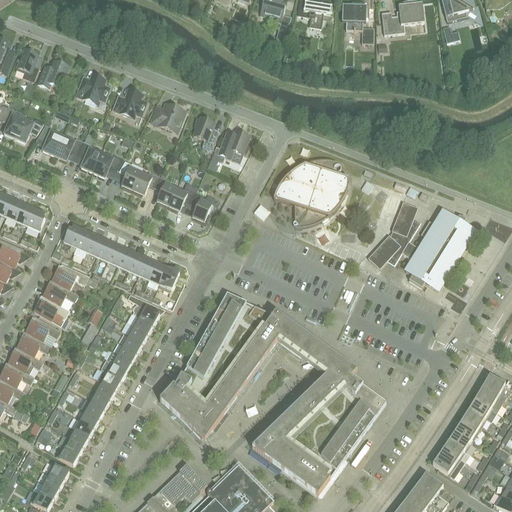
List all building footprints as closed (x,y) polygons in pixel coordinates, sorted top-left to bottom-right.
[(231,0),(233,0),(248,6),(250,0),(215,0),(214,3),(228,9),(231,0)] [(261,13),(260,18),(269,21),(270,18),(277,20),(276,25),(280,26),(281,27),(284,16),(287,4),(283,3),(283,0),(263,0),(262,1),(263,4),(264,4),(261,13)] [(331,19),(333,9),(329,8),(328,3),(309,0),(301,0),(298,18),(311,20),(309,31),(322,33),(324,18),(331,19)] [(448,0),(449,3),(442,5),(447,25),(467,20),(466,15),(474,13),(470,0),(448,0)] [(491,24),(496,24),(497,21),(503,19),(503,10),(511,4),(511,0),(481,0),(483,4),(485,5),(487,15),(491,24)] [(391,15),(382,16),(384,38),(405,36),(404,28),(425,26),(422,6),(421,6),(421,5),(421,4),(420,4),(418,3),(415,3),(413,3),(410,3),(407,4),(405,4),(402,5),(400,6),(400,7),(400,8),(399,9),(399,15),(397,15),(397,20),(392,20),(391,15)] [(342,26),(346,26),(346,34),(362,34),(362,47),(374,47),(374,31),(363,31),(363,26),(366,26),(367,9),(364,9),(364,6),(352,5),(352,9),(343,9),(342,26)] [(279,30),(276,42),(285,44),(288,33),(279,30)] [(450,30),(443,31),(447,46),(460,43),(458,34),(451,36),(450,30)] [(16,57),(8,54),(11,46),(0,41),(0,75),(7,78),(16,57)] [(386,46),(377,47),(378,55),(386,55),(386,46)] [(39,71),(34,69),(38,57),(25,52),(17,73),(25,76),(23,81),(34,85),(39,71)] [(61,91),(69,69),(54,63),(51,72),(45,69),(38,87),(50,92),(52,87),(61,91)] [(92,78),(90,83),(84,80),(77,99),(97,107),(99,102),(105,105),(111,91),(104,88),(106,84),(96,80),(92,78)] [(27,85),(23,96),(29,99),(34,88),(27,85)] [(129,93),(127,97),(125,102),(119,99),(113,113),(134,121),(135,117),(142,119),(147,105),(141,103),(143,98),(129,93)] [(0,122),(3,124),(9,111),(2,108),(0,112),(0,122)] [(151,126),(169,133),(178,136),(186,115),(170,109),(168,114),(158,109),(151,126)] [(15,142),(23,122),(13,118),(15,114),(9,111),(3,124),(9,126),(4,137),(15,142)] [(212,154),(220,133),(213,131),(214,129),(207,126),(208,124),(201,121),(200,123),(197,122),(196,130),(197,130),(194,139),(204,143),(202,151),(212,154)] [(23,122),(15,142),(26,146),(30,136),(37,138),(44,126),(35,122),(34,127),(23,122)] [(54,159),(64,137),(63,140),(51,134),(53,131),(45,128),(38,141),(44,144),(44,146),(46,147),(43,154),(54,159)] [(216,150),(212,160),(219,163),(222,164),(224,159),(233,163),(240,165),(243,158),(244,156),(245,156),(249,150),(247,149),(250,140),(243,138),(242,140),(235,137),(235,138),(234,139),(227,136),(221,152),(216,150)] [(78,158),(84,145),(76,142),(64,137),(54,159),(66,164),(70,157),(72,158),(72,156),(78,158)] [(93,176),(102,156),(90,151),(91,148),(84,145),(78,158),(83,161),(82,163),(84,164),(81,171),(93,176)] [(102,156),(93,176),(105,181),(108,174),(110,175),(111,173),(116,175),(124,162),(115,158),(113,162),(102,156)] [(274,201),(274,202),(295,209),(295,225),(294,226),(293,227),(293,228),(294,228),(294,229),(295,229),(295,231),(297,231),(299,231),(302,231),(306,230),(309,230),(313,229),(316,227),(320,226),(322,224),(324,226),(330,222),(328,220),(330,219),(332,218),(333,216),(335,214),(337,213),(338,211),(340,209),(341,207),(344,208),(348,197),(347,197),(347,195),(348,193),(348,192),(349,190),(349,187),(349,186),(349,184),(349,182),(348,181),(338,177),(338,176),(339,175),(340,175),(341,174),(341,173),(341,172),(341,171),(341,170),(340,169),(339,169),(338,168),(338,166),(337,166),(336,166),(334,165),(332,164),(330,164),(328,163),(326,163),(325,163),(322,163),(322,162),(310,163),(310,165),(308,166),(306,167),(303,168),(302,169),(299,170),(297,172),(295,173),(294,174),(293,172),(287,176),(288,179),(286,181),(283,184),(281,187),(280,188),(279,189),(279,191),(277,193),(276,196),(276,197),(275,199),(274,201)] [(137,169),(132,167),(125,164),(119,175),(127,179),(122,188),(124,190),(123,191),(132,195),(141,176),(135,173),(137,169)] [(155,192),(161,180),(150,175),(148,179),(141,176),(132,195),(142,200),(142,198),(145,199),(145,198),(149,189),(155,192)] [(168,211),(177,192),(170,189),(172,185),(161,180),(155,192),(162,194),(158,204),(157,204),(160,205),(159,207),(168,211)] [(362,192),(368,196),(374,187),(367,183),(362,192)] [(407,190),(396,185),(394,190),(405,194),(407,190)] [(191,207),(196,196),(198,192),(186,187),(183,195),(177,192),(168,211),(177,215),(178,214),(180,215),(181,214),(180,214),(184,205),(191,207)] [(419,200),(425,204),(428,199),(422,195),(419,200)] [(207,198),(206,200),(196,196),(191,207),(197,210),(193,220),(192,220),(195,221),(194,223),(205,228),(210,219),(208,218),(212,209),(216,202),(207,198)] [(0,216),(6,220),(14,202),(3,198),(0,206),(0,216)] [(17,224),(24,207),(14,202),(6,220),(17,224)] [(426,241),(420,252),(409,245),(422,226),(414,221),(418,211),(403,205),(392,234),(392,235),(390,239),(389,239),(368,261),(380,272),(387,264),(394,269),(402,257),(413,263),(406,274),(412,278),(409,284),(422,292),(426,286),(438,294),(475,235),(463,227),(466,222),(466,221),(450,215),(448,218),(443,215),(435,228),(429,225),(421,238),(426,241)] [(27,229),(35,212),(24,207),(17,224),(27,229)] [(264,223),(270,215),(261,207),(254,215),(264,223)] [(35,212),(27,229),(40,234),(45,221),(43,220),(45,216),(35,212)] [(76,250),(84,233),(74,229),(72,233),(70,232),(64,245),(76,250)] [(87,255),(95,238),(84,233),(76,250),(87,255)] [(97,260),(105,243),(95,238),(87,255),(97,260)] [(0,262),(13,269),(14,270),(20,260),(19,259),(23,252),(0,241),(0,250),(2,252),(0,255),(0,262)] [(108,264),(115,247),(105,243),(97,260),(108,264)] [(118,269),(126,252),(115,247),(108,264),(118,269)] [(128,274),(136,257),(126,252),(118,269),(128,274)] [(139,278),(147,261),(136,257),(128,274),(139,278)] [(149,283),(157,266),(147,261),(139,278),(149,283)] [(0,262),(0,282),(4,285),(6,286),(12,275),(10,275),(13,269),(0,262)] [(160,288),(167,271),(157,266),(149,283),(159,288),(160,288)] [(89,281),(90,279),(69,270),(65,277),(58,273),(52,284),(59,288),(69,294),(70,293),(75,284),(84,289),(86,286),(95,291),(98,285),(89,281)] [(160,288),(159,288),(158,290),(170,296),(171,293),(172,293),(180,276),(167,271),(160,288)] [(79,298),(70,293),(69,294),(59,288),(56,293),(49,289),(43,299),(50,303),(61,309),(65,301),(74,306),(79,298)] [(276,317),(274,319),(268,327),(267,327),(272,318),(227,298),(176,391),(174,390),(160,405),(182,425),(202,445),(203,444),(205,445),(206,445),(278,345),(305,364),(314,344),(276,317)] [(160,319),(152,315),(155,309),(139,302),(138,305),(139,307),(136,308),(133,311),(135,314),(133,317),(138,320),(138,319),(154,329),(160,319)] [(68,313),(61,309),(50,303),(47,308),(40,304),(34,315),(61,330),(70,314),(68,313)] [(149,338),(154,329),(138,319),(138,320),(133,329),(149,338)] [(99,324),(93,320),(90,326),(96,329),(99,324)] [(43,345),(48,337),(57,342),(61,335),(42,323),(39,329),(32,325),(26,335),(33,339),(43,345)] [(98,331),(91,327),(88,332),(95,336),(98,331)] [(144,347),(149,338),(133,329),(127,338),(144,347)] [(138,357),(144,347),(127,338),(122,348),(138,357)] [(53,350),(43,345),(33,339),(30,344),(23,340),(17,351),(24,355),(24,354),(35,360),(39,352),(48,358),(53,350)] [(386,406),(352,381),(357,376),(314,344),(305,364),(326,380),(252,452),(318,500),(386,406)] [(133,366),(138,357),(122,348),(117,357),(133,366)] [(44,365),(35,360),(24,354),(24,355),(21,360),(14,356),(8,366),(15,370),(26,376),(30,368),(39,373),(44,365)] [(84,363),(88,357),(89,356),(85,354),(80,361),(84,363)] [(127,376),(133,366),(117,357),(116,357),(118,358),(113,367),(127,376)] [(113,367),(107,363),(101,373),(103,374),(122,385),(127,376),(113,367)] [(35,381),(26,376),(15,370),(12,375),(5,371),(0,380),(0,381),(6,386),(7,385),(17,391),(22,383),(31,388),(35,381)] [(117,394),(122,385),(103,374),(97,383),(103,386),(117,394)] [(485,387),(502,397),(507,389),(490,379),(485,387)] [(26,396),(17,391),(7,385),(6,386),(4,390),(0,388),(0,401),(8,407),(8,406),(13,399),(22,404),(26,396)] [(111,404),(117,394),(103,386),(97,395),(97,396),(111,404)] [(507,400),(502,397),(485,387),(480,395),(502,408),(507,400)] [(97,396),(97,395),(95,394),(90,404),(106,413),(111,404),(97,396)] [(497,417),(502,408),(480,395),(475,403),(497,417)] [(17,412),(8,406),(8,407),(0,401),(0,420),(4,414),(13,419),(13,418),(21,423),(20,423),(26,426),(30,419),(17,412)] [(492,425),(497,417),(475,403),(470,412),(487,422),(492,425)] [(101,422),(106,413),(90,404),(84,413),(101,422)] [(482,431),(487,422),(470,412),(465,420),(482,431)] [(99,424),(101,422),(84,413),(79,422),(83,424),(95,432),(99,424)] [(477,439),(482,431),(465,420),(460,428),(477,439)] [(95,432),(83,424),(79,422),(78,424),(74,432),(90,441),(95,432)] [(472,447),(477,439),(460,428),(454,436),(472,447)] [(84,450),(90,441),(74,432),(68,441),(84,450)] [(466,455),(472,447),(454,436),(449,444),(466,455)] [(63,451),(79,460),(84,450),(68,441),(63,438),(58,447),(62,450),(63,450),(63,451)] [(471,458),(466,455),(449,444),(444,451),(465,466),(471,458)] [(63,451),(63,450),(62,450),(56,460),(73,469),(79,460),(63,451)] [(460,474),(465,466),(444,451),(438,459),(460,474)] [(460,474),(438,459),(433,467),(454,482),(460,474)] [(48,477),(64,486),(69,476),(52,467),(46,477),(48,477)] [(271,511),(270,510),(274,506),(239,469),(227,481),(213,495),(212,494),(211,493),(210,493),(209,493),(208,494),(207,495),(207,496),(207,497),(208,497),(208,498),(209,499),(194,511),(271,511)] [(141,511),(178,511),(175,508),(185,498),(192,505),(208,490),(190,471),(183,478),(180,475),(141,511)] [(59,496),(64,486),(48,477),(42,487),(44,488),(59,496)] [(444,511),(449,506),(438,498),(443,490),(426,477),(420,485),(408,500),(403,508),(399,511),(444,511)] [(53,505),(59,496),(44,488),(39,497),(53,505)] [(511,505),(511,493),(505,489),(507,490),(502,499),(500,498),(499,498),(511,505)] [(39,497),(36,495),(30,505),(42,511),(49,511),(53,505),(39,497)] [(500,511),(511,511),(511,505),(499,498),(494,508),(500,511)]
